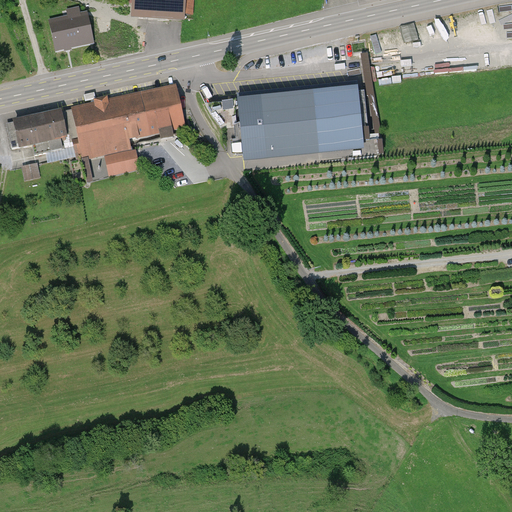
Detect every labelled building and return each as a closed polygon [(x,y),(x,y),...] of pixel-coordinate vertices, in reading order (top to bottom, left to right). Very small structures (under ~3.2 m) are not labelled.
[(133,0),(133,11),(191,15),(191,0),(133,0)] [(92,43),(86,16),(52,24),(57,51),(92,43)] [(100,25),(100,55),(147,55),(147,25),(100,25)] [(180,87),(74,111),(75,114),(80,137),(86,162),(192,137),(180,87)] [(239,98),(244,163),(320,157),(319,143),(364,139),(361,95),(316,99),(315,92),(239,98)] [(61,114),(7,126),(13,150),(33,145),(35,156),(65,150),(63,142),(67,141),(61,114)] [(75,114),(64,116),(70,140),(80,137),(75,114)] [(40,178),(37,166),(23,170),(26,181),(40,178)]
